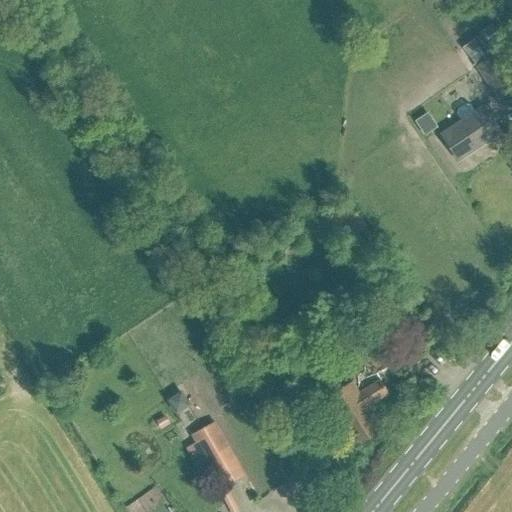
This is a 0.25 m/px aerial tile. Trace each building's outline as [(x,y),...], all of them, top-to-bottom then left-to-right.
[(497,99),(511,88),(511,77),(495,52),(475,65),(497,99)] [(456,113),(461,121),(441,134),(458,161),(501,132),(484,106),(475,112),(470,104),(466,103),(457,109),(456,113)] [(340,202),(338,204),(320,216),(337,240),(355,227),(359,233),(367,228),(356,213),(350,217),(340,202)] [(403,297),(394,303),(416,336),(426,329),(403,297)] [(396,361),(407,352),(390,329),(378,338),(396,361)] [(389,393),(380,379),(359,393),(351,381),(327,397),(348,430),(352,427),(362,443),(382,430),(368,407),(389,393)] [(265,388),(270,384),(266,380),(261,383),(265,388)] [(213,471),(220,482),(243,469),(216,421),(191,435),(196,443),(186,448),(203,477),(213,471)] [(113,479),(132,464),(122,453),(104,468),(113,479)] [(272,495),(258,509),(260,511),(266,511),(278,501),(272,495)] [(134,499),(121,505),(123,511),(139,511),(140,511),(134,499)]
